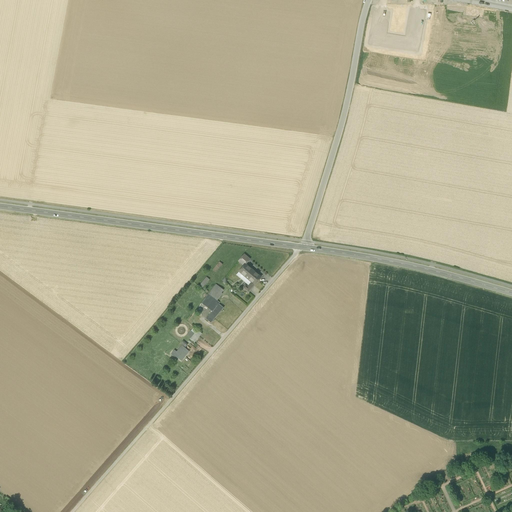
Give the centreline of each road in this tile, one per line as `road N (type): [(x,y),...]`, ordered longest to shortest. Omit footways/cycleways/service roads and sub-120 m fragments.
road 1 (unclassified): [(301,247),(72,511)]
road 2 (tertiary): [(301,247),(0,206)]
road 3 (track): [(304,241),(369,0)]
road 4 (tertiary): [(511,292),(301,247)]
